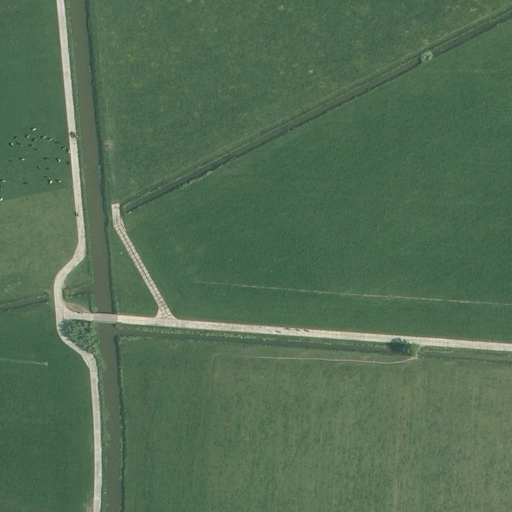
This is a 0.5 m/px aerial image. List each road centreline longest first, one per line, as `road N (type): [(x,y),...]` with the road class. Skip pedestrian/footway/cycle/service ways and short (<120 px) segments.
road 1 (track): [(60,0),(81,237),(80,252),(56,284),(58,316),(94,367),(96,511)]
road 2 (track): [(511,347),(58,316)]
road 3 (track): [(170,322),(123,237),(114,204)]
